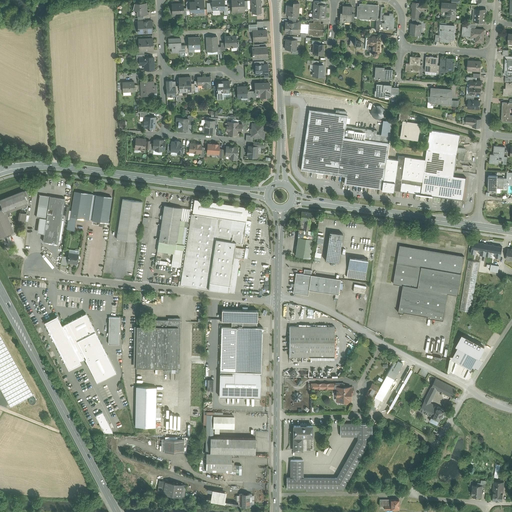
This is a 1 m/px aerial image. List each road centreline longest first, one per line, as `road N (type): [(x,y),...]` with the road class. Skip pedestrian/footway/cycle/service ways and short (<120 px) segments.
road 1 (primary): [(0,289),(117,511)]
road 2 (unclassified): [(37,265),(76,280),(277,300)]
road 3 (unclassified): [(277,300),(320,306),(469,389)]
road 4 (secondary): [(199,185),(54,166),(0,171)]
road 5 (secondary): [(337,205),(477,226)]
road 6 (tertiary): [(275,0),(281,132)]
road 7 (unclassified): [(409,495),(284,494)]
road 8 (unclassified): [(409,495),(469,389)]
